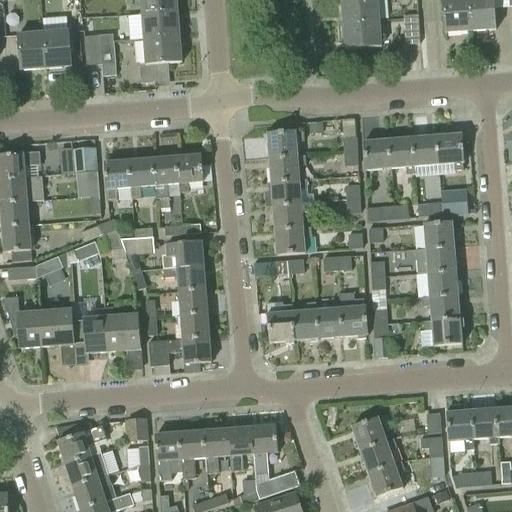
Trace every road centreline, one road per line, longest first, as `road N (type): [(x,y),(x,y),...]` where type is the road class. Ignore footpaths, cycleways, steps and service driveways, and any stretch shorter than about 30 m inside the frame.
road 1 (residential): [(511,377),(486,89)]
road 2 (residential): [(246,393),(221,107)]
road 3 (residential): [(486,89),(221,107)]
road 4 (residential): [(246,393),(8,406)]
road 5 (residential): [(511,377),(288,391)]
road 6 (residential): [(221,107),(0,124)]
road 7 (residential): [(328,511),(288,391)]
